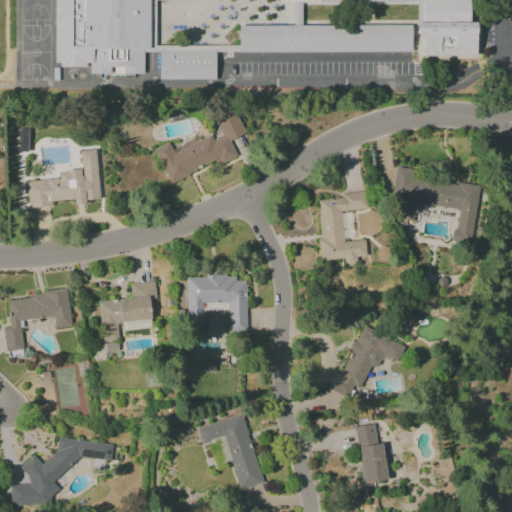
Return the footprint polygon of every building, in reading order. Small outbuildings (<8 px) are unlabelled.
[(144,49),(149,49),(149,0),(55,0),(55,63),(60,63),(60,67),(85,67),(86,64),(90,63),(90,75),(144,74),(144,49)] [(422,0),(422,57),(476,56),(475,24),(469,23),(469,0),(422,0)] [(239,27),(239,52),(410,52),(410,26),(239,27)] [(160,51),(160,80),(216,80),(216,51),(160,51)] [(153,149),(168,182),(218,160),(220,164),(237,157),(229,141),(245,134),(236,114),(216,124),(221,136),(212,140),(210,135),(199,140),(198,137),(171,149),(168,143),(153,149)] [(28,129),(17,129),(17,151),(27,151),(28,129)] [(26,182),(28,208),(51,207),(51,201),(73,200),(73,203),(99,201),(96,149),(79,151),(80,170),(58,172),(58,179),(26,182)] [(479,186),(412,180),(413,169),(394,167),(391,196),(406,197),(403,220),(416,222),(417,205),(458,209),(454,240),(473,242),(479,186)] [(316,200),(321,261),(343,259),(344,265),(356,264),(355,257),(366,256),(364,240),(343,241),(341,211),(366,209),(365,191),(340,193),(340,198),(316,200)] [(245,332),(245,281),(234,281),(234,276),(185,276),(186,326),(202,326),(202,303),(227,303),(228,332),(245,332)] [(101,342),(118,340),(116,323),(150,319),(148,299),(155,299),(153,282),(129,284),(130,298),(97,301),(101,342)] [(70,326),(66,291),(5,298),(9,327),(2,328),(5,352),(22,350),(19,321),(52,317),(54,328),(70,326)] [(404,346),(361,326),(339,374),(332,371),(325,387),(354,401),(370,366),(376,369),(382,355),(397,362),(404,346)] [(199,372),(214,372),(215,361),(200,360),(199,372)] [(261,483),(241,415),(197,428),(201,443),(223,436),(239,490),(261,483)] [(354,427),(362,483),(386,480),(380,443),(376,443),(373,424),(354,427)] [(216,438),(222,462),(229,461),(224,436),(216,438)] [(111,444),(57,438),(56,451),(41,464),(32,455),(19,467),(28,478),(28,486),(10,484),(8,503),(48,507),(49,497),(58,489),(51,482),(79,457),(110,460),(111,444)]
